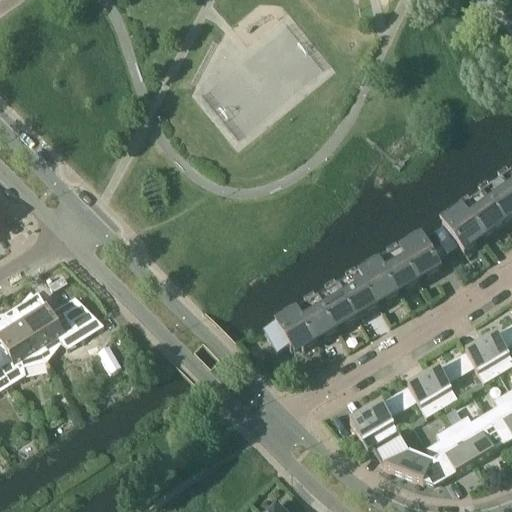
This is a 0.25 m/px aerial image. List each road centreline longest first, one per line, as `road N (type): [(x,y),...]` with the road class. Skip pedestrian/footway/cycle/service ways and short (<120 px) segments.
road 1 (unclassified): [(70,240),(263,437)]
road 2 (residential): [(511,273),(278,418)]
road 3 (unclassified): [(278,418),(94,223)]
road 4 (unclassified): [(394,511),(344,480),(278,418)]
road 5 (unclassified): [(94,223),(0,126)]
